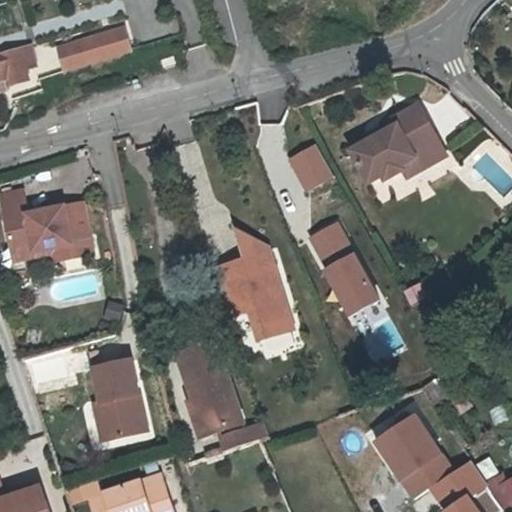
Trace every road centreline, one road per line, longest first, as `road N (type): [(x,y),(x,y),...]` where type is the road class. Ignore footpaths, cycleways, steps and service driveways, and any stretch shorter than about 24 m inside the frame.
road 1 (residential): [(0,153),(264,76)]
road 2 (unknown): [(113,118),(161,309)]
road 3 (residential): [(264,76),(430,42)]
